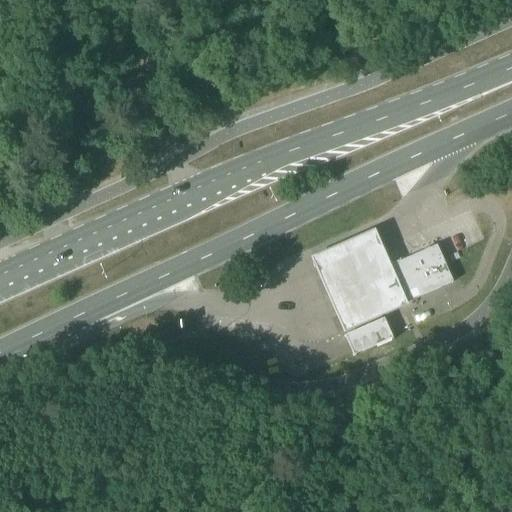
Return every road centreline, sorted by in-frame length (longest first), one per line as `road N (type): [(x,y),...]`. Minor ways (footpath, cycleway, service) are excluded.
road 1 (primary): [(0,352),(511,114)]
road 2 (primary): [(511,66),(0,289)]
